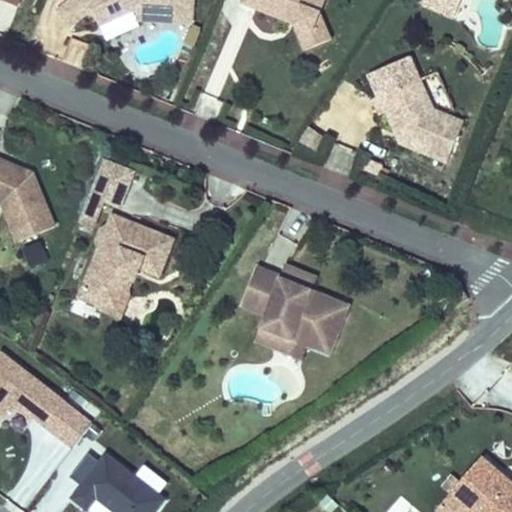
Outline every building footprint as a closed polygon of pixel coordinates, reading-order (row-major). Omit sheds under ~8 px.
[(135,13),(189,17),(190,0),(73,0),(61,9),(73,24),(93,9),(101,23),(135,13)] [(313,31),(317,19),(324,0),(244,0),(243,6),(302,27),(313,31)] [(438,0),(435,7),(451,14),(457,0),(438,0)] [(135,21),(189,25),(189,17),(135,13),(135,21)] [(305,52),(330,38),(328,24),(317,19),(313,31),(302,27),(299,41),(305,52)] [(81,68),(88,45),(71,40),(64,63),(81,68)] [(433,101),(456,112),(436,65),(418,72),(433,101)] [(462,114),(456,112),(433,101),(418,72),(374,91),(379,106),(385,105),(399,135),(446,156),(462,114)] [(214,122),(223,104),(203,93),(193,111),(214,122)] [(52,231),(42,173),(1,158),(4,150),(0,148),(0,195),(11,200),(17,236),(52,231)] [(149,266),(162,271),(176,234),(122,213),(116,227),(113,226),(106,241),(111,243),(90,292),(115,301),(118,292),(133,287),(143,264),(149,266)] [(32,270),(49,262),(41,244),(24,252),(32,270)] [(315,288),(320,273),(289,260),(282,274),(315,288)] [(112,307),(129,313),(149,266),(143,264),(133,287),(118,292),(115,301),(112,307)] [(332,352),(351,303),(315,288),(282,274),(260,265),(245,297),(270,309),(265,324),(316,345),(332,352)] [(311,356),(316,345),(265,324),(261,333),(311,356)] [(92,421),(0,349),(0,424),(14,406),(69,450),(92,421)] [(97,499),(113,511),(156,511),(167,499),(104,449),(96,459),(87,452),(69,475),(78,482),(77,483),(79,485),(69,497),(87,511),(97,499)] [(468,511),(511,511),(511,485),(481,459),(449,495),(468,511)]
